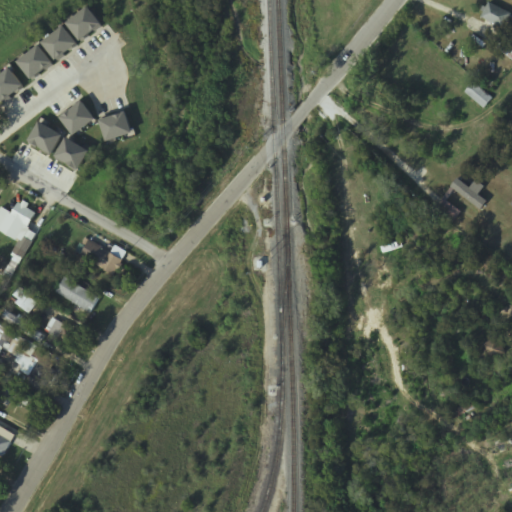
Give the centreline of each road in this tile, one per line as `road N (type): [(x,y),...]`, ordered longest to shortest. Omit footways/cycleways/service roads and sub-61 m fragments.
road 1 (residential): [(9,511),(100,357),(172,261),(395,0)]
road 2 (residential): [(172,261),(0,165)]
